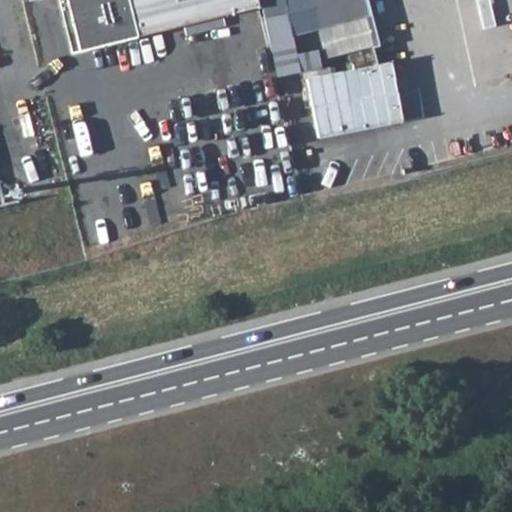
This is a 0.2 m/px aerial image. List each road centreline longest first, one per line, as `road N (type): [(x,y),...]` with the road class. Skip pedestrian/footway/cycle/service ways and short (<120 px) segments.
road 1 (primary): [(511,271),(0,405)]
road 2 (primary): [(0,441),(511,307)]
